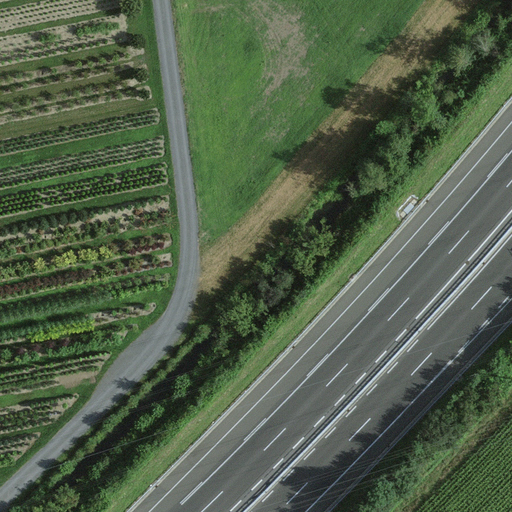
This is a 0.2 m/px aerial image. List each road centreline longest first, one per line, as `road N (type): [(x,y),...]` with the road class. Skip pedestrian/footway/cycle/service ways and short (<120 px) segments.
road 1 (track): [(163,0),(192,229),(182,323),(0,501)]
road 2 (motorway): [(511,181),(202,511)]
road 3 (motorway): [(279,511),(511,264)]
